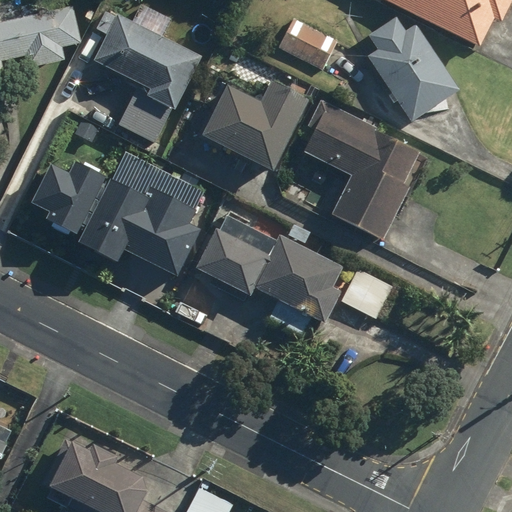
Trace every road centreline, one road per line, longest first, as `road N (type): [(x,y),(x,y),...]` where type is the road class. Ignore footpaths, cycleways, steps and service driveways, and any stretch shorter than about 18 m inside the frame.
road 1 (residential): [(0,302),(417,511)]
road 2 (secondary): [(511,384),(446,511)]
